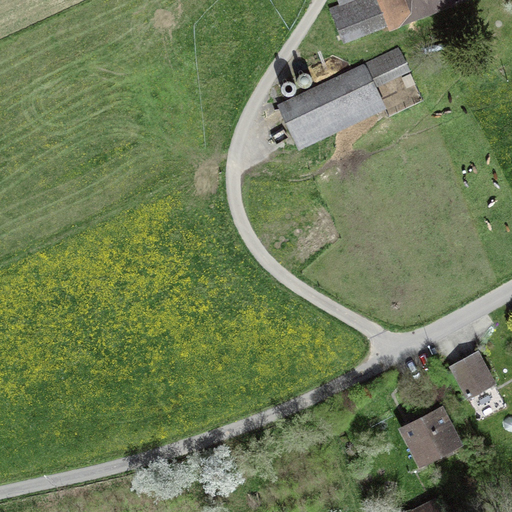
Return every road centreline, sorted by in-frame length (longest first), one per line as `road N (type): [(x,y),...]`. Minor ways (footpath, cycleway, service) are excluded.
road 1 (unclassified): [(0,493),(174,450),(317,395),(397,353)]
road 2 (residential): [(397,353),(511,290)]
